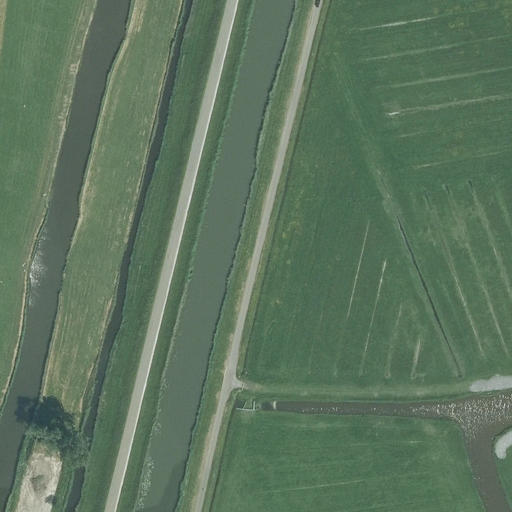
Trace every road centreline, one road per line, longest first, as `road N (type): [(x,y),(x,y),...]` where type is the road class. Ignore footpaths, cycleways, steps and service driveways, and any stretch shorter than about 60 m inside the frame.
road 1 (tertiary): [(110,511),(234,0)]
road 2 (unclassified): [(198,511),(320,0)]
road 3 (track): [(511,385),(253,389),(245,430)]
